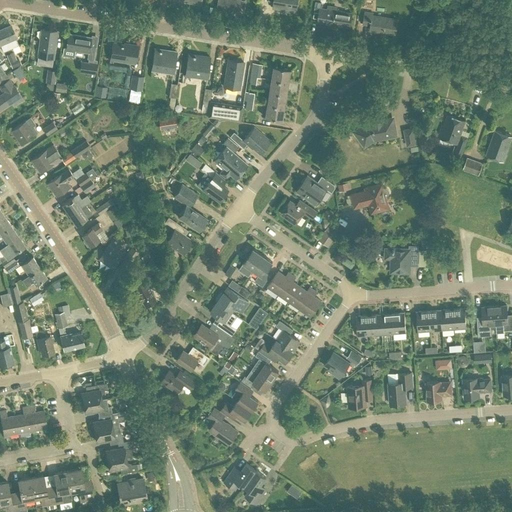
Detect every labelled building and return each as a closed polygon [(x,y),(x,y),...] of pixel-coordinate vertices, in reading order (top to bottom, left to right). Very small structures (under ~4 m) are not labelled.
[(240,0),(217,0),(217,6),(232,9),(232,12),(242,14),(244,1),(240,0)] [(296,12),(298,0),(266,0),(266,1),(274,2),(273,9),(296,12)] [(322,6),(323,3),(316,2),(313,17),(318,18),(318,22),(349,28),(352,13),(337,11),(327,9),(320,8),(321,6),(322,6)] [(395,35),(398,20),(372,16),(373,13),(365,12),(363,25),(370,26),(370,31),(395,35)] [(18,45),(16,39),(11,26),(0,30),(0,45),(3,51),(18,45)] [(53,59),(57,32),(41,30),(38,57),(39,57),(38,63),(47,64),(48,58),(53,59)] [(66,49),(88,52),(90,38),(69,34),(66,49)] [(130,46),(113,44),(110,64),(111,64),(112,60),(135,64),(138,46),(131,45),(130,46)] [(167,52),(154,50),(151,70),(173,74),(176,52),(167,50),(167,52)] [(9,62),(16,59),(13,52),(6,55),(9,62)] [(95,53),(88,52),(87,59),(88,59),(87,62),(81,61),(79,72),(86,73),(86,75),(94,77),(94,74),(95,74),(97,61),(94,60),(95,53)] [(201,57),(188,55),(185,76),(207,79),(210,57),(201,56),(201,57)] [(239,89),(244,62),(228,60),(224,87),(239,89)] [(250,76),(256,77),(259,78),(261,64),(252,63),(250,76)] [(19,80),(26,76),(19,66),(12,71),(19,80)] [(271,80),(287,82),(289,70),(273,67),(271,80)] [(55,84),(56,71),(47,69),(45,82),(55,84)] [(141,90),(144,76),(131,74),(129,88),(141,90)] [(0,110),(11,103),(14,107),(24,100),(14,85),(10,79),(0,85),(0,88),(3,93),(0,94),(0,110)] [(285,95),(287,82),(271,80),(269,92),(285,95)] [(173,106),(177,84),(170,83),(168,97),(170,97),(169,105),(173,106)] [(105,97),(107,87),(96,86),(95,95),(105,97)] [(112,88),(110,96),(127,100),(129,91),(112,88)] [(283,107),(285,95),(269,92),(267,104),(283,107)] [(240,122),(243,107),(209,101),(207,116),(240,122)] [(206,117),(209,104),(202,102),(200,116),(206,117)] [(281,120),(283,107),(267,104),(265,117),(260,116),(259,123),(271,125),(272,118),(281,120)] [(460,135),(465,121),(448,115),(444,126),(443,126),(439,137),(457,144),(453,155),(460,157),(468,137),(460,135)] [(159,130),(177,127),(176,116),(158,119),(159,130)] [(20,145),(38,133),(33,126),(35,125),(30,117),(11,131),(20,145)] [(398,137),(394,117),(380,119),(379,118),(375,119),(374,121),(366,122),(353,132),(364,148),(374,141),(398,137)] [(47,136),(58,129),(53,121),(42,128),(47,136)] [(206,138),(215,127),(211,124),(202,135),(206,138)] [(270,141),(253,127),(242,140),(234,132),(230,137),(243,149),(247,144),(252,149),(252,148),(259,154),(270,141)] [(407,147),(417,145),(414,127),(403,129),(407,147)] [(503,161),(511,137),(495,131),(486,155),(503,161)] [(228,160),(241,172),(247,164),(233,152),(237,147),(227,138),(223,144),(226,146),(221,152),(229,159),(228,160)] [(62,158),(61,159),(65,165),(90,147),(85,140),(70,150),(71,152),(62,158)] [(40,173),(61,159),(62,158),(53,145),(47,149),(31,160),(40,173)] [(235,179),(241,172),(228,160),(229,159),(221,152),(214,160),(223,169),(220,173),(226,179),(230,174),(235,179)] [(189,153),(185,159),(190,163),(194,157),(189,153)] [(478,175),(482,165),(467,160),(463,170),(478,175)] [(200,169),(211,177),(215,172),(205,163),(204,164),(202,162),(200,163),(203,166),(200,169)] [(80,186),(90,179),(99,173),(94,165),(91,167),(91,168),(75,179),(80,186)] [(56,197),(70,187),(66,182),(74,177),(68,169),(47,183),(56,197)] [(317,183),(307,176),(297,191),(316,205),(327,190),(332,193),(335,188),(334,185),(322,176),(317,183)] [(228,190),(211,177),(202,189),(219,202),(223,196),(224,196),(227,192),(226,192),(228,190)] [(90,179),(80,186),(85,193),(95,185),(90,179)] [(443,208),(454,212),(460,193),(462,188),(446,182),(441,196),(446,198),(443,208)] [(199,231),(207,219),(188,207),(197,194),(182,183),(172,197),(185,206),(178,216),(184,221),(199,231)] [(382,189),(381,184),(364,188),(364,190),(350,194),(354,208),(369,205),(371,214),(388,210),(384,197),(385,197),(386,197),(386,196),(387,196),(387,195),(388,195),(388,194),(388,193),(388,192),(388,191),(388,190),(387,190),(387,189),(386,189),(385,188),(384,188),(383,188),(383,189),(382,189)] [(100,186),(93,190),(97,196),(104,192),(100,186)] [(460,193),(454,212),(464,216),(471,197),(460,193)] [(69,215),(85,204),(90,200),(87,195),(81,199),(78,194),(73,197),(62,205),(69,215)] [(129,210),(124,195),(116,198),(115,196),(95,209),(99,215),(114,204),(114,203),(117,203),(121,213),(129,210)] [(471,197),(464,216),(474,219),(481,201),(471,197)] [(491,204),(484,223),(495,227),(498,218),(503,220),(509,205),(493,199),(491,204)] [(301,208),(290,201),(281,214),(296,224),(304,212),(312,219),(317,212),(304,203),(301,208)] [(481,201),(474,219),(484,223),(491,204),(481,201)] [(85,204),(69,215),(76,225),(87,217),(92,214),(85,204)] [(117,227),(126,221),(114,205),(105,211),(117,227)] [(335,211),(330,215),(336,222),(341,219),(335,211)] [(0,232),(11,226),(4,216),(0,218),(0,232)] [(183,254),(192,240),(181,233),(184,229),(168,217),(165,222),(174,229),(165,242),(183,254)] [(334,238),(341,229),(331,222),(325,231),(334,238)] [(102,244),(108,237),(98,223),(91,228),(82,235),(85,239),(82,240),(87,247),(89,245),(90,246),(99,239),(102,244)] [(0,247),(18,236),(11,226),(0,232),(0,247)] [(0,257),(0,261),(4,267),(15,260),(12,255),(12,254),(25,246),(18,236),(0,247),(0,248),(4,254),(0,257)] [(112,268),(122,254),(115,250),(120,242),(113,238),(99,259),(112,268)] [(124,272),(139,253),(131,247),(117,267),(124,272)] [(417,265),(417,247),(410,247),(410,249),(385,249),(385,259),(391,259),(391,273),(409,273),(410,265),(417,265)] [(253,270),(263,256),(253,249),(240,269),(249,275),(253,270)] [(263,256),(253,270),(259,275),(254,281),(262,287),(270,276),(265,273),(272,263),(263,256)] [(28,274),(39,267),(32,257),(21,264),(28,274)] [(140,275),(153,268),(149,259),(136,266),(140,275)] [(18,265),(15,260),(4,267),(8,272),(16,267),(18,265)] [(39,267),(28,274),(21,279),(26,285),(33,281),(35,285),(46,277),(39,267)] [(278,295),(292,275),(288,272),(285,276),(278,271),(267,287),(278,295)] [(289,302),(300,286),(293,281),(296,278),(292,275),(278,295),(289,302)] [(156,299),(148,287),(150,285),(146,278),(132,286),(136,294),(137,293),(139,298),(140,297),(145,306),(150,303),(152,303),(154,302),(155,300),(156,299)] [(232,280),(228,285),(238,292),(241,286),(232,280)] [(19,296),(16,285),(9,287),(10,293),(12,298),(19,296)] [(300,310),(314,290),(310,287),(307,291),(300,286),(289,302),(300,310)] [(314,290),(300,310),(311,318),(322,301),(315,296),(317,292),(314,290)] [(217,302),(232,312),(235,307),(242,311),(248,302),(238,295),(235,300),(224,292),(223,293),(221,292),(220,293),(216,299),(216,300),(217,302)] [(0,296),(2,307),(13,304),(12,298),(10,293),(0,295),(0,296)] [(23,302),(13,304),(17,322),(27,320),(23,302)] [(237,316),(232,312),(217,302),(210,312),(221,319),(216,326),(224,331),(232,337),(237,330),(230,325),(237,316)] [(70,315),(68,304),(57,307),(59,313),(54,314),(56,322),(55,322),(56,328),(58,328),(64,327),(67,326),(65,316),(70,315)] [(494,307),(496,324),(496,333),(504,333),(504,331),(511,330),(511,317),(508,318),(507,306),(494,307)] [(490,325),(496,324),(494,307),(482,308),(483,320),(477,321),(478,333),(478,336),(491,335),(490,325)] [(453,309),(454,329),(466,328),(465,308),(453,309)] [(442,330),(454,329),(453,309),(441,310),(442,330)] [(430,331),(442,330),(441,310),(429,311),(430,331)] [(418,332),(430,331),(429,311),(416,312),(418,332)] [(392,313),(394,334),(406,333),(405,312),(392,313)] [(382,335),(394,334),(392,313),(380,314),(382,335)] [(370,336),(382,335),(380,314),(368,315),(370,336)] [(357,337),(370,336),(368,315),(356,316),(357,337)] [(275,340),(293,352),(300,341),(290,334),(293,330),(280,321),(276,326),(283,331),(277,339),(276,339),(275,340)] [(235,339),(232,337),(224,331),(220,337),(202,324),(194,336),(210,347),(208,348),(217,355),(223,345),(228,349),(235,339)] [(63,350),(65,350),(65,351),(72,350),(71,349),(77,348),(76,347),(77,347),(84,345),(81,333),(71,335),(71,333),(67,334),(66,335),(64,327),(58,328),(60,336),(63,350)] [(44,336),(43,330),(35,332),(39,349),(40,349),(42,355),(54,352),(50,335),(44,336)] [(394,335),(382,336),(382,343),(394,342),(394,335)] [(5,347),(4,340),(0,340),(0,364),(13,362),(9,346),(5,347)] [(285,362),(293,352),(275,340),(271,347),(265,342),(259,351),(273,360),(276,356),(285,362)] [(210,358),(193,347),(188,354),(183,351),(177,360),(191,370),(198,361),(204,366),(210,358)] [(356,365),(362,357),(351,350),(346,358),(356,365)] [(252,368),(272,381),(279,372),(268,365),(271,360),(258,351),(255,356),(259,359),(252,368)] [(339,379),(351,363),(333,351),(323,366),(328,369),(327,371),(339,379)] [(475,363),(492,362),(491,353),(474,354),(475,363)] [(451,359),(443,359),(444,369),(452,369),(451,359)] [(226,373),(232,364),(227,361),(218,373),(222,376),(225,372),(226,373)] [(265,391),(272,381),(252,368),(248,374),(249,376),(254,380),(253,382),(245,376),(242,381),(252,388),(255,384),(265,391)] [(181,378),(169,370),(161,382),(178,393),(183,384),(191,389),(196,382),(184,373),(181,378)] [(390,404),(406,403),(405,387),(413,387),(411,373),(398,374),(399,383),(388,383),(390,404)] [(511,374),(502,376),(502,377),(500,378),(500,383),(503,384),(504,396),(505,395),(506,398),(511,397),(511,395),(511,394),(511,374)] [(478,380),(478,379),(463,380),(464,399),(479,397),(479,392),(491,391),(490,379),(478,380)] [(349,408),(366,406),(365,392),(372,391),(371,380),(363,381),(364,386),(347,387),(349,408)] [(237,401),(251,411),(258,401),(248,395),(252,390),(241,382),(234,391),(235,392),(231,397),(237,401)] [(440,383),(440,382),(427,383),(428,401),(441,400),(441,396),(452,395),(451,382),(440,383)] [(83,403),(101,400),(101,399),(100,394),(105,394),(104,391),(108,390),(106,383),(93,385),(94,391),(81,393),(83,403)] [(98,416),(112,413),(110,407),(107,407),(106,398),(101,399),(101,400),(83,403),(85,413),(98,411),(98,416)] [(245,420),(251,411),(237,401),(233,406),(227,402),(220,412),(225,415),(230,418),(234,413),(245,420)] [(28,408),(33,431),(47,429),(44,410),(35,412),(34,406),(28,407),(28,408)] [(18,434),(33,431),(28,408),(28,407),(22,408),(23,414),(15,416),(18,434)] [(225,415),(220,412),(214,408),(208,417),(215,422),(209,431),(229,444),(237,431),(231,427),(221,420),(225,415)] [(18,434),(15,416),(7,417),(6,411),(0,411),(0,415),(4,437),(18,434)] [(112,428),(112,429),(119,428),(118,422),(124,421),(126,418),(124,411),(112,413),(98,416),(97,421),(93,422),(94,432),(112,428)] [(114,437),(112,429),(112,428),(94,432),(96,442),(109,440),(110,445),(117,444),(117,443),(123,442),(122,436),(114,437)] [(108,461),(126,458),(125,457),(132,456),(131,448),(132,448),(131,441),(123,442),(117,443),(117,444),(118,449),(106,451),(108,461)] [(126,458),(108,461),(109,471),(122,468),(123,474),(138,471),(137,464),(127,466),(126,458)] [(244,487),(256,471),(246,464),(239,473),(233,469),(223,483),(235,490),(239,484),(244,487)] [(66,471),(70,492),(82,490),(84,501),(94,499),(90,479),(82,481),(80,469),(66,471)] [(57,494),(70,492),(66,471),(54,473),(56,486),(51,487),(54,504),(59,503),(57,494)] [(256,471),(244,487),(249,491),(245,497),(256,505),(266,490),(260,486),(266,477),(256,471)] [(54,504),(51,487),(45,488),(43,476),(30,478),(34,499),(47,496),(48,505),(49,509),(54,508),(53,504),(54,504)] [(21,501),(34,499),(30,478),(18,480),(20,492),(15,493),(18,510),(19,510),(18,511),(23,511),(23,509),(21,501)] [(121,504),(146,500),(142,478),(117,483),(121,504)] [(18,510),(15,493),(9,494),(7,482),(0,483),(0,504),(11,503),(12,511),(18,510)]
